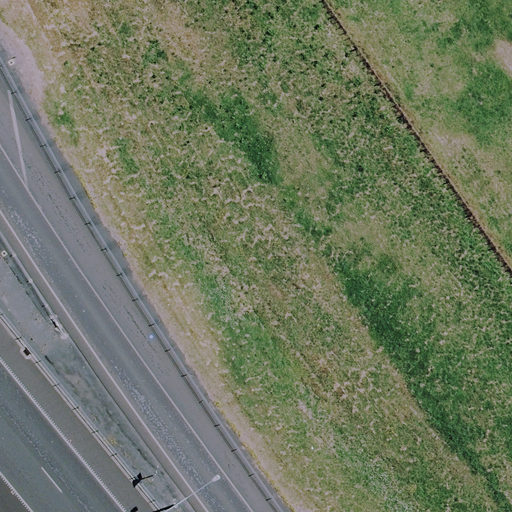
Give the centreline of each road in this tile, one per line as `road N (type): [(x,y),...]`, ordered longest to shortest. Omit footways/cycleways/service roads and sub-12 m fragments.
road 1 (motorway): [(0,175),(102,342),(229,511)]
road 2 (motorway): [(0,417),(76,511)]
